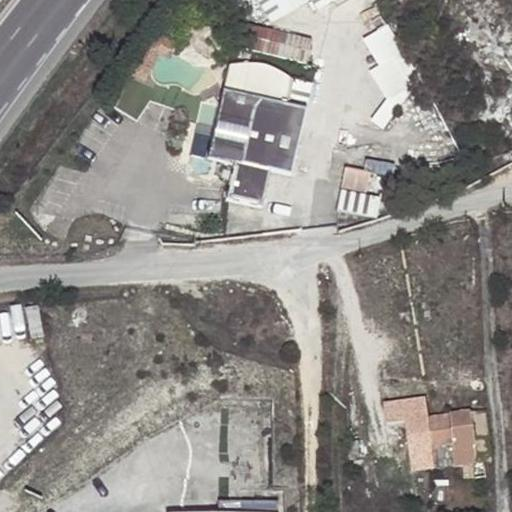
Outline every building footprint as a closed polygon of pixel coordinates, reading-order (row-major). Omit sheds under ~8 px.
[(254,0),(269,25),(311,0),(318,11),(336,0),(254,0)] [(367,123),(381,130),(421,82),(386,25),(359,42),(375,67),(367,73),(384,100),(367,123)] [(237,51),(307,68),(313,44),(243,27),(237,51)] [(152,72),(156,61),(172,56),(165,40),(143,49),(129,81),(145,88),(152,72)] [(284,108),(290,81),(284,76),(271,68),(264,66),(258,64),(248,63),(240,64),(230,66),(226,67),(207,159),(232,164),(225,205),(260,213),(267,174),(290,178),(303,111),(284,108)] [(481,416),(424,424),(427,450),(471,445),(484,443),(481,416)] [(427,450),(424,424),(405,427),(409,454),(427,450)] [(484,443),(471,445),(470,469),(487,468),(484,443)] [(471,445),(427,450),(427,474),(459,470),(470,469),(471,445)] [(356,446),(346,446),(345,466),(356,466),(356,446)] [(470,469),(459,470),(460,484),(471,483),(470,469)]
